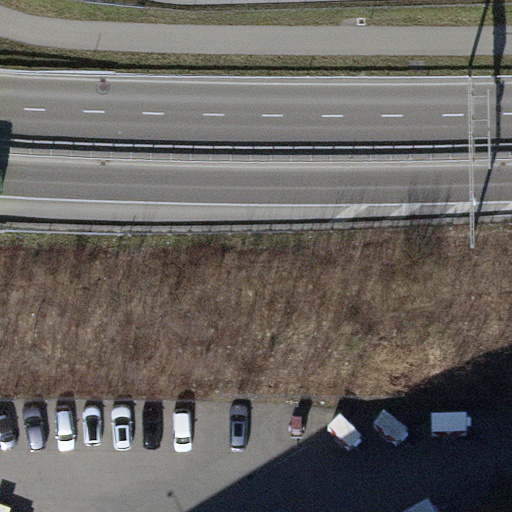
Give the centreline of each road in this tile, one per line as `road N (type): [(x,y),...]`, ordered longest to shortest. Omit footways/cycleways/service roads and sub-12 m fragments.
road 1 (trunk): [(0,177),(225,186),(511,182)]
road 2 (trunk): [(511,130),(0,124)]
